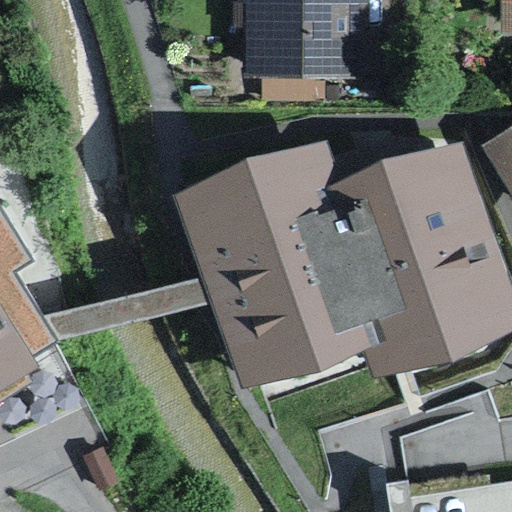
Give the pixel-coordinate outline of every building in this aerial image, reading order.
[(253,0),(253,67),(351,68),(351,0),(253,0)] [(511,147),(499,155),(511,174),(511,147)] [(0,378),(55,344),(15,279),(33,269),(13,235),(26,227),(9,199),(20,192),(0,158),(0,378)] [(368,321),(379,352),(503,309),(455,168),(333,210),(318,167),(195,210),(249,363),(368,321)] [(511,511),(511,481),(391,499),(392,511),(511,511)]
